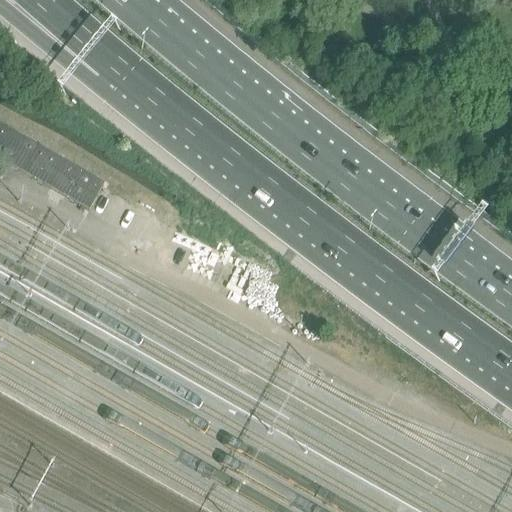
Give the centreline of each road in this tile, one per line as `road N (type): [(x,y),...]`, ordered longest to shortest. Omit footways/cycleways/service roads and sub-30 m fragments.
road 1 (motorway): [(109,59),(511,368)]
road 2 (motorway): [(511,303),(123,0)]
